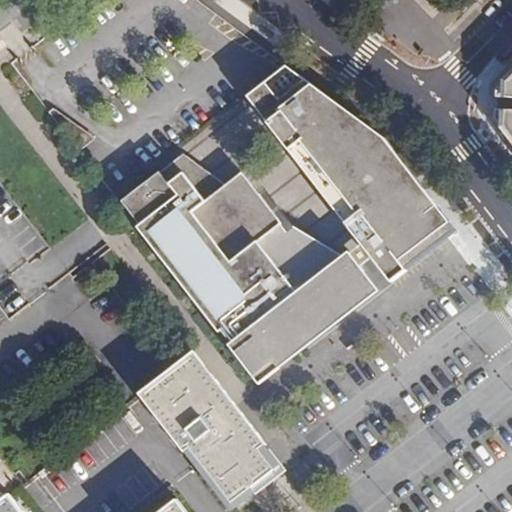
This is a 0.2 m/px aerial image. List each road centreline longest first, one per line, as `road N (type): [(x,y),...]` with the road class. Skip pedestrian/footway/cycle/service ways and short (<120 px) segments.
road 1 (residential): [(339,511),(511,374)]
road 2 (tertiary): [(425,106),(282,0)]
road 3 (tertiary): [(511,222),(425,106)]
road 4 (residential): [(425,106),(511,19)]
